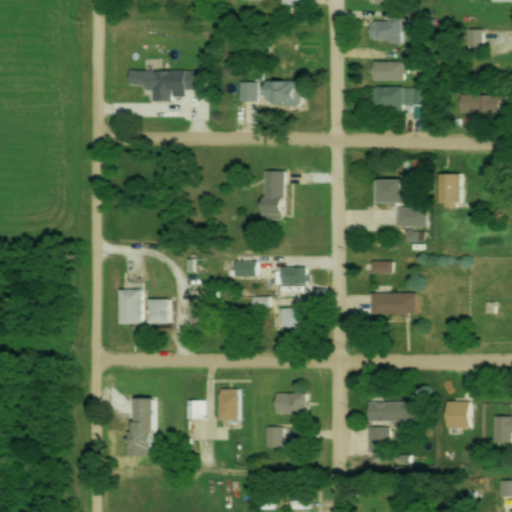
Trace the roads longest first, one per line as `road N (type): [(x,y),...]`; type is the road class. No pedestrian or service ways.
road 1 (residential): [(86,511),(91,0)]
road 2 (residential): [(329,511),(328,0)]
road 3 (residential): [(511,366),(87,363)]
road 4 (residential): [(511,144),(89,144)]
